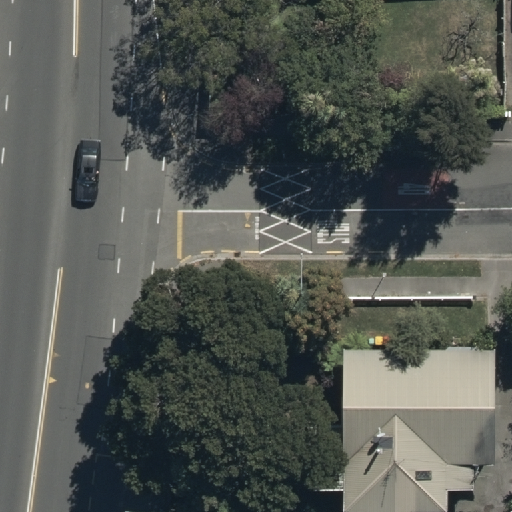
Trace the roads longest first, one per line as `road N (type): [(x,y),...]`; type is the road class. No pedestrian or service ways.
road 1 (residential): [(511,208),(180,211),(69,180)]
road 2 (primary): [(69,180),(27,511)]
road 3 (primary): [(70,0),(69,180)]
